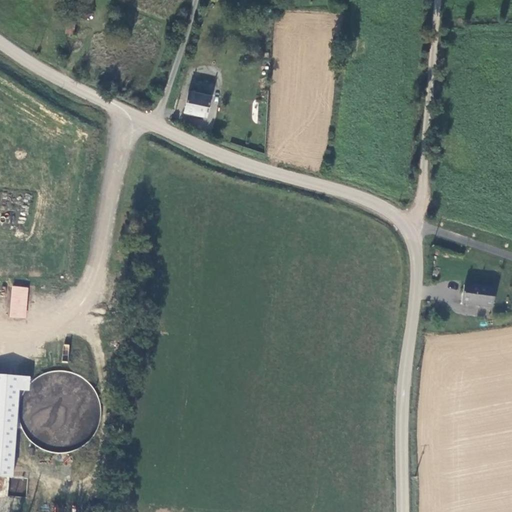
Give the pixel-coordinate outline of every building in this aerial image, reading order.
[(190,94),(205,95),(206,84),(192,82),(190,94)] [(190,94),(183,93),(179,114),(202,117),(205,95),(190,94)] [(0,271),(50,278),(55,237),(0,230),(0,271)] [(11,285),(9,317),(26,318),(28,287),(11,285)] [(491,311),(493,292),(463,288),(460,307),(491,311)] [(62,371),(33,376),(25,402),(30,426),(30,425),(33,438),(43,441),(44,450),(67,456),(80,454),(94,451),(96,443),(95,438),(104,437),(102,427),(103,423),(95,380),(62,371)] [(25,493),(26,479),(21,478),(22,468),(12,467),(10,492),(25,493)]
